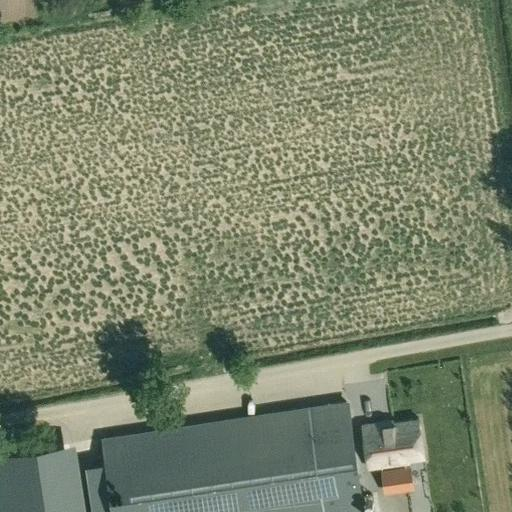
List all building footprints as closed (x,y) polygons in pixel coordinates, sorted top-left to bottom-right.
[(396,393),(411,394),(411,375),(396,375),(396,393)] [(363,511),(347,402),(104,439),(114,511),(363,511)] [(370,468),(407,463),(406,460),(424,457),(420,422),(403,424),(402,421),(364,426),(370,468)] [(74,511),(64,445),(0,454),(0,511),(74,511)] [(372,477),(373,495),(409,489),(407,471),(372,477)]
